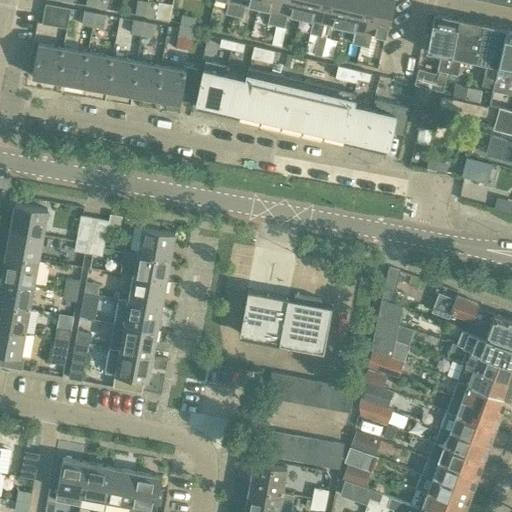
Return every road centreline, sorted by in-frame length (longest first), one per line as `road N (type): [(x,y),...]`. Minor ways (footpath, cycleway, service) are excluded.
road 1 (residential): [(438,239),(445,209),(422,192),(0,104)]
road 2 (tertiary): [(438,239),(0,159)]
road 3 (residential): [(200,511),(207,456),(199,443),(0,400)]
